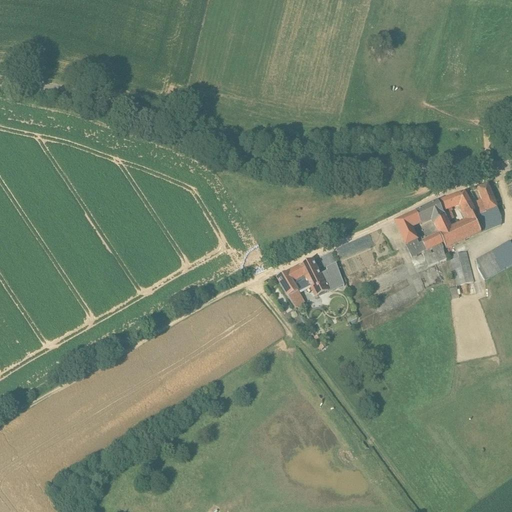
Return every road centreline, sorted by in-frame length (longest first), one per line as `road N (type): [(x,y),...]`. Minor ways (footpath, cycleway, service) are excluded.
road 1 (track): [(455,169),(444,194),(235,288),(0,423)]
road 2 (unclassified): [(511,165),(278,168),(83,95),(0,80)]
road 3 (track): [(249,281),(332,388)]
